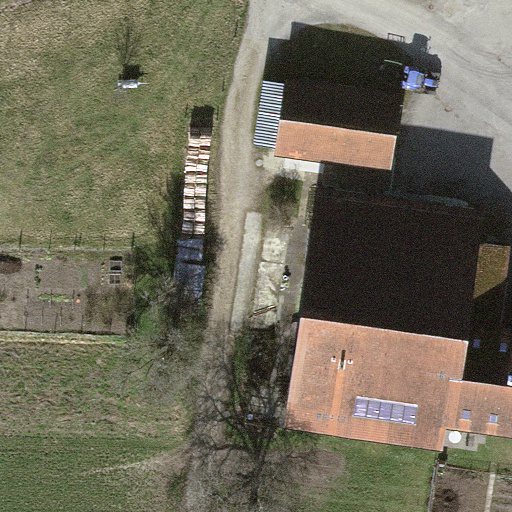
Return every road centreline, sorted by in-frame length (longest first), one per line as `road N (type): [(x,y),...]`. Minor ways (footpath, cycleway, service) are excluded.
road 1 (track): [(203,511),(246,95),(273,0)]
road 2 (residential): [(511,94),(446,41),(320,0)]
